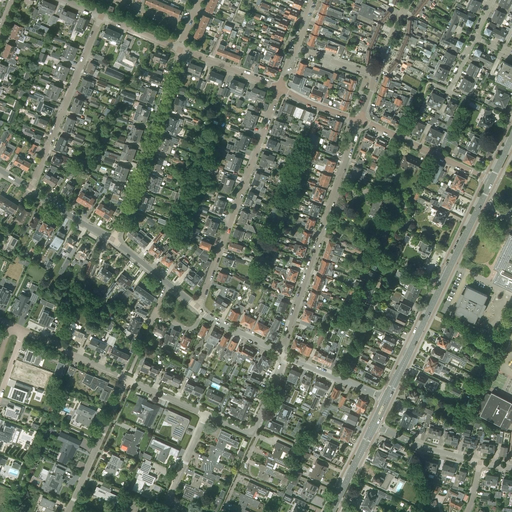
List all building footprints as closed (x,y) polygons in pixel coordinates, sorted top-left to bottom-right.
[(39,6),(38,8),(39,9),(38,12),(44,14),(49,3),(43,0),(42,1),(41,5),(40,6),(39,6)] [(162,3),(159,1),(156,8),(162,10),(165,4),(166,1),(163,0),(162,3)] [(219,3),(217,2),(212,0),(209,0),(207,5),(217,8),(219,3)] [(301,7),(302,5),(289,0),(287,0),(287,2),(293,5),(292,6),(299,9),(300,7),(301,7)] [(511,6),(511,4),(502,0),(499,0),(499,2),(498,4),(503,6),(502,9),(509,12),(511,6)] [(479,7),(468,2),(466,7),(476,12),(477,10),(478,10),(479,7)] [(49,3),(44,14),(49,16),(50,14),(51,14),(53,14),(55,9),(54,9),(55,6),(49,3)] [(330,5),(322,3),(322,4),(321,4),(320,7),(341,15),(342,13),(329,7),(330,5)] [(361,6),(359,10),(358,14),(372,21),(374,18),(375,19),(376,18),(377,17),(379,19),(383,23),(392,13),(388,9),(385,12),(382,10),(378,8),(377,10),(375,9),(371,6),(362,3),(361,6)] [(422,13),(424,12),(421,10),(424,6),(420,3),(416,8),(420,11),(422,13)] [(173,15),(175,8),(176,6),(174,5),(173,7),(170,6),(167,12),(173,15)] [(212,13),(213,10),(216,11),(217,8),(207,5),(205,10),(212,13)] [(179,7),(176,6),(175,8),(173,15),(178,17),(181,10),(181,11),(178,9),(179,7)] [(286,9),(285,8),(284,11),(297,16),(298,14),(298,13),(298,11),(292,8),(287,6),(286,9)] [(341,15),(320,7),(319,9),(320,10),(319,12),(326,14),(327,12),(334,14),(333,16),(341,19),(342,15),(341,15)] [(358,14),(359,10),(356,9),(353,7),(351,13),(354,14),(357,15),(358,14)] [(459,19),(461,20),(464,14),(458,11),(459,8),(457,7),(449,22),(451,23),(456,25),(459,19)] [(420,11),(416,8),(411,13),(416,17),(418,13),(421,15),(422,13),(420,11)] [(68,12),(63,9),(59,17),(65,20),(68,12)] [(509,12),(502,9),(500,11),(496,9),(495,11),(494,11),(493,14),(504,19),(505,20),(509,12)] [(297,18),(297,16),(284,11),(281,10),(280,12),(285,14),(284,16),(288,18),(295,20),(296,18),(297,18)] [(75,14),(68,12),(65,20),(63,23),(67,25),(67,24),(70,25),(75,14)] [(464,14),(461,20),(466,23),(469,25),(470,24),(471,25),(472,21),(474,15),(468,12),(467,15),(464,14)] [(325,15),(319,13),(318,15),(317,14),(316,17),(329,22),(331,23),(332,20),(327,18),(327,19),(325,18),(325,15)] [(203,15),(201,20),(207,23),(209,17),(203,14),(203,15)] [(491,17),(492,17),(491,19),(498,22),(500,24),(501,24),(504,19),(493,14),(491,17)] [(80,17),(74,30),(82,33),(84,30),(85,30),(86,26),(85,26),(88,20),(82,17),(82,18),(80,17)] [(207,23),(201,20),(198,26),(205,28),(206,26),(209,27),(210,24),(207,23)] [(287,28),(288,25),(274,20),(273,22),(279,25),(278,27),(285,29),(286,27),(287,28)] [(322,26),(315,23),(314,25),(313,25),(312,28),(325,32),(327,33),(329,34),(330,32),(326,30),(326,29),(321,27),(322,26)] [(494,36),(497,30),(495,29),(496,26),(490,23),(487,28),(486,28),(485,31),(485,32),(485,33),(489,34),(494,36)] [(22,34),(23,31),(23,30),(24,28),(14,24),(12,30),(22,34)] [(47,33),(49,28),(40,25),(38,29),(47,33)] [(196,31),(202,34),(205,28),(198,26),(196,31)] [(267,30),(283,36),(284,34),(283,33),(284,31),(277,28),(277,30),(268,27),(267,30)] [(373,34),(378,36),(380,30),(372,27),(371,29),(374,31),(373,34)] [(107,39),(109,40),(114,31),(107,28),(105,31),(102,30),(100,36),(102,37),(103,37),(104,36),(107,38),(107,39)] [(449,45),(452,39),(450,37),(453,31),(448,29),(446,28),(439,43),(442,45),(443,42),(449,45)] [(500,31),(497,30),(494,36),(499,38),(499,39),(503,41),(507,31),(501,28),(500,31)] [(24,35),(22,34),(12,30),(10,36),(18,39),(17,41),(20,42),(23,43),(23,42),(25,36),(24,36),(24,35)] [(283,38),(283,36),(267,30),(266,33),(274,36),(274,38),(281,41),(282,38),(283,38)] [(121,40),(118,38),(120,33),(114,31),(109,40),(112,41),(112,40),(116,42),(115,45),(118,46),(121,40)] [(200,39),(201,36),(204,37),(205,35),(202,34),(196,31),(194,37),(193,37),(200,40),(200,39)] [(309,35),(308,38),(326,45),(328,42),(328,40),(326,39),(326,41),(322,40),(322,41),(317,39),(318,36),(311,34),(310,35),(309,35)] [(418,39),(406,34),(403,40),(411,43),(415,45),(416,43),(418,39)] [(315,44),(325,48),(325,49),(341,54),(344,46),(328,40),(328,42),(326,45),(308,38),(307,42),(308,42),(307,43),(314,46),(315,44)] [(264,42),(279,47),(280,45),(279,45),(280,42),(273,40),(270,39),(269,40),(265,39),(264,42)] [(368,46),(373,48),(375,42),(367,39),(366,41),(369,42),(368,46)] [(458,41),(452,39),(449,45),(452,46),(451,49),(457,52),(459,46),(460,47),(462,43),(461,43),(462,42),(458,40),(458,41)] [(412,46),(413,44),(403,40),(401,46),(406,48),(410,50),(415,52),(416,50),(411,48),(410,47),(410,45),(412,46)] [(278,50),(279,47),(264,42),(263,44),(267,46),(267,48),(269,49),(276,52),(277,50),(278,50)] [(66,43),(65,45),(66,46),(65,50),(67,51),(74,54),(77,48),(71,46),(71,45),(66,43)] [(7,44),(4,50),(15,54),(17,48),(7,44)] [(133,66),(136,58),(128,54),(129,51),(126,50),(128,47),(122,44),(119,50),(120,51),(116,61),(122,64),(122,65),(125,66),(126,66),(131,68),(132,66),(133,66)] [(224,44),(223,47),(221,46),(221,48),(218,47),(216,53),(222,55),(225,47),(226,45),(224,44)] [(406,48),(401,46),(398,52),(406,55),(407,53),(404,52),(406,48)] [(232,53),(230,52),(227,57),(233,60),(236,52),(237,49),(235,48),(234,51),(233,51),(232,53)] [(424,55),(429,58),(432,52),(426,49),(425,52),(424,55)] [(483,61),(486,54),(481,52),(481,51),(477,49),(477,50),(476,50),(474,53),(475,54),(472,59),(479,62),(480,59),(483,61)] [(15,54),(4,50),(2,56),(7,58),(6,61),(5,61),(15,65),(16,62),(16,60),(14,60),(14,59),(15,59),(16,56),(16,55),(16,54),(15,54)] [(72,60),(73,60),(74,57),(73,57),(74,54),(67,51),(65,50),(64,50),(61,57),(65,59),(66,58),(72,60)] [(153,60),(159,62),(162,52),(156,50),(153,60)] [(282,56),(267,50),(265,55),(273,58),(280,61),(282,56)] [(444,56),(454,60),(455,57),(454,57),(455,55),(446,51),(444,56)] [(41,52),(37,60),(44,62),(47,55),(41,52)] [(169,54),(162,52),(159,62),(165,64),(169,54)] [(248,54),(244,64),(251,66),(252,63),(255,64),(259,54),(253,52),(252,55),(248,54)] [(398,52),(396,58),(401,60),(402,56),(405,57),(406,55),(398,52)] [(491,56),(491,57),(486,54),(483,61),(485,62),(484,64),(490,67),(495,58),(491,56)] [(265,55),(263,59),(269,61),(268,64),(273,66),(274,65),(278,67),(280,61),(273,58),(265,55)] [(454,60),(444,56),(442,61),(439,59),(438,62),(445,66),(446,63),(451,65),(451,63),(452,64),(454,60)] [(399,63),(395,60),(391,64),(397,70),(399,68),(397,66),(399,63)] [(90,74),(92,75),(93,74),(93,73),(95,67),(98,68),(98,66),(90,62),(88,66),(89,66),(88,68),(87,71),(90,72),(90,74)] [(310,72),(317,74),(319,71),(313,69),(312,70),(306,67),(307,65),(300,62),(299,64),(297,67),(310,72)] [(435,70),(447,75),(448,72),(447,72),(448,70),(444,68),(445,66),(438,62),(434,70),(435,70)] [(468,67),(478,72),(480,67),(476,65),(471,62),(470,64),(469,64),(468,67)] [(507,87),(509,87),(511,88),(511,86),(511,65),(504,62),(495,80),(507,86),(507,87)] [(14,71),(16,65),(11,63),(10,64),(9,67),(0,63),(0,70),(8,74),(10,69),(14,71)] [(68,68),(65,67),(65,65),(59,63),(58,65),(57,64),(55,69),(59,71),(66,74),(68,68)] [(187,68),(185,73),(188,74),(192,75),(193,73),(196,65),(193,64),(193,63),(191,63),(190,63),(188,69),(187,68)] [(391,73),(393,70),(396,72),(397,70),(391,64),(387,69),(391,73)] [(193,73),(192,75),(197,77),(199,78),(201,74),(200,73),(201,71),(202,67),(201,67),(202,66),(199,66),(196,65),(193,73)] [(277,70),(265,66),(264,69),(265,69),(264,72),(266,72),(265,74),(271,76),(272,75),(275,76),(277,70)] [(107,67),(106,70),(111,72),(110,75),(121,80),(124,74),(107,67)] [(313,73),(310,72),(297,67),(296,70),(297,70),(296,72),(303,75),(307,76),(307,75),(312,76),(313,73)] [(475,77),(478,72),(468,67),(467,68),(468,68),(466,73),(470,75),(469,77),(477,81),(478,78),(475,77)] [(144,69),(142,74),(147,76),(150,77),(149,81),(158,84),(158,85),(161,79),(156,77),(157,74),(156,74),(149,71),(149,70),(144,69)] [(8,74),(0,70),(0,78),(4,80),(3,82),(8,84),(8,85),(10,86),(11,83),(9,82),(10,81),(8,81),(7,77),(8,74)] [(430,73),(429,75),(428,75),(427,76),(427,77),(428,78),(429,78),(429,77),(430,77),(438,81),(439,78),(443,80),(444,78),(445,78),(447,75),(435,70),(433,74),(430,73)] [(57,79),(58,78),(64,80),(66,74),(59,71),(57,76),(54,75),(53,77),(57,79)] [(210,79),(214,81),(217,73),(214,72),(215,71),(212,71),(211,71),(209,77),(208,77),(206,81),(209,82),(210,79)] [(220,74),(217,73),(214,81),(219,82),(218,85),(220,86),(222,82),(221,82),(223,76),(222,75),(223,75),(221,74),(220,74)] [(306,93),(307,91),(303,89),(307,78),(301,76),(301,78),(295,75),(292,81),(293,81),(292,82),(296,84),(296,83),(299,84),(298,87),(297,87),(301,88),(300,91),(306,93)] [(383,80),(396,84),(396,82),(391,81),(392,78),(385,76),(384,77),(383,80)] [(461,82),(470,87),(473,88),(477,81),(469,77),(468,79),(464,77),(463,79),(462,79),(461,82)] [(81,85),(88,87),(92,89),(94,85),(93,84),(94,82),(87,79),(87,80),(83,79),(81,85)] [(236,89),(238,81),(236,80),(234,79),(233,79),(232,79),(230,85),(229,85),(228,88),(225,87),(222,95),(226,96),(227,92),(229,93),(230,91),(234,92),(235,91),(236,89)] [(238,81),(236,89),(235,91),(242,94),(243,90),(242,90),(244,84),(244,83),(242,82),(241,82),(238,81)] [(354,89),(355,86),(342,81),(341,81),(340,81),(339,82),(342,83),(341,86),(353,90),(354,88),(354,89)] [(468,92),(470,87),(461,82),(459,85),(460,85),(459,88),(463,90),(462,92),(469,96),(471,93),(468,92)] [(60,88),(57,86),(50,83),(48,89),(58,94),(59,91),(60,91),(61,88),(60,88)] [(88,87),(81,85),(79,91),(82,92),(81,93),(90,97),(93,89),(92,89),(88,87)] [(388,88),(381,85),(381,87),(380,87),(379,90),(392,94),(393,92),(388,90),(388,88)] [(491,94),(507,102),(509,97),(508,96),(508,95),(503,93),(505,90),(496,85),(494,89),(497,90),(496,92),(495,92),(494,95),(491,94)] [(327,88),(328,87),(324,86),(323,88),(319,86),(317,91),(314,89),(314,88),(310,97),(315,99),(315,98),(319,100),(321,95),(324,96),(323,98),(324,98),(328,88),(327,88)] [(146,87),(143,93),(154,97),(156,91),(146,87)] [(252,95),(257,97),(260,89),(257,88),(255,87),(254,88),(253,87),(251,93),(250,93),(249,97),(251,98),(252,95)] [(338,89),(338,91),(352,96),(353,94),(352,93),(353,92),(342,88),(341,90),(338,89)] [(52,98),(57,100),(58,97),(57,97),(58,94),(48,89),(45,95),(45,97),(52,100),(52,98)] [(262,91),(260,89),(257,97),(256,100),(263,102),(264,98),(263,98),(266,92),(265,91),(263,90),(262,91)] [(389,98),(390,95),(392,96),(392,94),(379,90),(378,92),(379,92),(378,94),(385,96),(389,98)] [(45,97),(45,95),(35,91),(33,95),(37,97),(43,100),(44,97),(45,97)] [(124,96),(134,100),(135,96),(121,91),(120,95),(124,96)] [(351,99),(352,96),(338,91),(337,94),(340,95),(339,96),(343,98),(350,100),(350,99),(351,99)] [(31,99),(35,101),(37,97),(33,95),(25,92),(23,96),(26,97),(27,96),(30,98),(31,99)] [(152,103),(154,97),(143,93),(142,96),(140,96),(139,100),(145,102),(145,100),(152,103)] [(438,94),(433,93),(432,93),(429,98),(426,96),(422,105),(426,106),(427,104),(429,105),(429,106),(432,107),(431,109),(438,94)] [(438,94),(431,109),(432,107),(435,109),(436,108),(438,109),(437,112),(440,113),(444,105),(441,103),(444,98),(442,98),(442,97),(439,94),(438,94)] [(491,94),(493,95),(489,100),(486,99),(484,102),(496,108),(497,104),(503,107),(503,106),(505,106),(507,102),(491,94)] [(385,97),(378,95),(377,97),(377,96),(376,99),(389,104),(390,102),(384,100),(385,97)] [(463,96),(461,100),(460,104),(465,106),(467,104),(466,104),(467,101),(468,102),(469,99),(467,98),(467,97),(464,95),(463,97),(463,96)] [(134,100),(124,96),(122,101),(132,105),(134,100)] [(177,97),(174,103),(182,106),(183,103),(186,104),(186,102),(187,103),(188,100),(184,98),(183,100),(177,97)] [(76,98),(73,104),(80,106),(82,102),(85,104),(86,101),(82,99),(81,100),(76,98)] [(52,111),(51,110),(52,108),(49,107),(50,105),(44,103),(39,101),(36,108),(36,110),(37,111),(39,111),(40,111),(41,111),(50,114),(50,113),(51,113),(52,111)] [(456,102),(451,101),(451,102),(449,101),(447,106),(444,105),(440,113),(443,115),(445,112),(447,113),(446,114),(450,116),(449,118),(450,118),(456,104),(456,102)] [(282,111),(287,112),(290,104),(285,102),(283,106),(281,106),(279,111),(278,113),(277,116),(280,117),(282,111)] [(346,110),(347,109),(348,106),(335,102),(335,103),(336,104),(335,107),(346,110)] [(182,106),(174,103),(172,109),(179,112),(179,113),(183,114),(183,112),(180,111),(181,109),(182,109),(183,109),(184,107),(183,107),(183,106),(182,106)] [(78,111),(80,106),(73,104),(71,110),(76,112),(76,113),(80,115),(81,113),(78,111)] [(138,104),(135,112),(136,112),(139,113),(147,116),(149,110),(143,108),(143,106),(138,104)] [(295,106),(290,104),(287,112),(291,114),(295,106)] [(300,108),(295,106),(291,114),(296,116),(300,108)] [(477,126),(479,127),(483,129),(484,126),(489,128),(493,119),(488,117),(492,109),(486,106),(484,111),(486,111),(482,120),(480,119),(477,126)] [(305,110),(300,108),(296,116),(301,118),(305,110)] [(382,120),(384,121),(390,109),(389,108),(388,111),(386,110),(384,111),(381,119),(382,120)] [(245,118),(248,119),(256,121),(257,119),(258,117),(257,116),(258,115),(255,114),(255,113),(247,110),(245,117),(245,118)] [(310,112),(305,110),(301,118),(306,120),(310,112)] [(136,112),(133,119),(134,120),(138,121),(138,120),(144,122),(145,122),(147,116),(139,113),(136,112)] [(315,114),(310,112),(306,120),(312,122),(315,114)] [(391,124),(394,126),(400,113),(398,113),(397,115),(394,114),(390,123),(391,124)] [(396,126),(398,127),(401,120),(402,118),(400,117),(401,114),(400,113),(394,126),(396,127),(396,126)] [(67,120),(66,123),(72,126),(74,121),(78,123),(83,125),(85,120),(77,116),(76,119),(72,117),(72,118),(68,117),(67,117),(66,120),(67,120)] [(47,122),(46,122),(47,121),(39,118),(39,119),(35,117),(32,124),(37,125),(44,127),(45,125),(46,125),(47,122)] [(170,117),(167,123),(175,125),(178,127),(180,123),(181,124),(183,120),(177,118),(176,119),(170,117)] [(256,121),(248,119),(245,118),(244,122),(243,125),(247,126),(247,125),(253,128),(254,127),(255,125),(255,124),(256,121)] [(425,132),(429,124),(426,122),(425,124),(419,121),(419,119),(412,132),(413,133),(412,135),(413,135),(418,136),(418,135),(419,136),(422,131),(425,132)] [(321,123),(326,125),(327,123),(333,125),(332,128),(339,131),(340,129),(341,126),(328,122),(327,122),(322,120),(321,123)] [(70,131),(72,126),(66,123),(63,129),(69,131),(68,133),(73,134),(74,132),(70,131)] [(167,123),(165,129),(168,130),(169,130),(167,133),(175,136),(177,133),(178,133),(179,133),(179,132),(180,132),(181,128),(178,127),(175,125),(167,123)] [(23,124),(22,128),(23,128),(22,131),(23,132),(23,133),(32,137),(31,139),(38,142),(39,142),(40,139),(41,136),(34,133),(34,132),(29,130),(31,127),(23,124)] [(430,143),(438,127),(437,130),(433,128),(433,129),(431,128),(432,125),(429,124),(425,132),(428,133),(425,139),(427,139),(426,140),(430,143)] [(130,132),(132,133),(140,136),(142,130),(138,128),(139,127),(133,125),(130,132)] [(283,137),(284,134),(285,131),(281,129),(273,126),(271,133),(279,136),(279,135),(283,137)] [(438,127),(430,143),(435,144),(436,143),(437,144),(439,139),(443,141),(447,132),(443,130),(442,133),(440,132),(440,131),(437,130),(438,127)] [(322,131),(325,132),(338,137),(339,134),(338,134),(339,132),(330,129),(328,130),(327,130),(326,130),(323,129),(322,131)] [(1,141),(3,142),(9,131),(7,130),(6,133),(5,132),(1,141)] [(325,132),(322,131),(321,134),(325,136),(326,137),(329,138),(336,141),(336,139),(337,139),(338,137),(325,132)] [(456,135),(448,131),(443,140),(447,141),(452,144),(454,141),(456,140),(455,138),(456,135)] [(238,139),(240,140),(248,143),(249,140),(250,138),(250,137),(244,135),(244,134),(240,132),(239,135),(238,139)] [(316,135),(315,134),(310,132),(304,149),(301,154),(301,155),(307,157),(316,135)] [(482,140),(473,136),(474,134),(470,132),(469,135),(469,136),(469,137),(470,138),(472,139),(470,142),(472,143),(480,147),(482,143),(481,142),(482,140)] [(11,135),(9,133),(3,144),(5,146),(11,135)] [(140,136),(132,133),(131,136),(130,135),(129,136),(128,137),(127,139),(131,141),(131,139),(138,142),(140,136)] [(364,149),(365,147),(371,135),(369,134),(368,134),(366,133),(363,140),(365,140),(362,146),(361,147),(364,149)] [(372,135),(371,135),(365,147),(367,148),(370,143),(372,144),(375,137),(373,136),(372,135)] [(60,136),(58,142),(65,145),(66,141),(70,143),(71,139),(66,137),(65,138),(64,138),(60,136)] [(163,136),(160,142),(168,145),(172,146),(173,147),(174,142),(177,143),(178,139),(170,136),(169,139),(163,136)] [(373,154),(375,155),(382,140),(381,139),(380,140),(378,138),(374,145),(376,146),(373,154)] [(240,140),(238,139),(237,139),(235,144),(236,144),(235,146),(228,143),(226,147),(238,152),(240,147),(245,149),(246,148),(247,146),(248,143),(240,140)] [(273,150),(277,151),(279,146),(278,146),(279,142),(269,139),(266,145),(274,147),(273,150)] [(375,155),(378,156),(382,149),(383,149),(387,143),(384,142),(384,141),(382,140),(375,155)] [(478,151),(480,147),(472,143),(470,142),(468,141),(465,147),(476,153),(478,150),(478,151)] [(58,142),(55,148),(59,149),(60,150),(60,152),(66,154),(67,150),(66,150),(67,146),(65,145),(58,142)] [(160,142),(158,148),(165,151),(165,152),(169,154),(172,146),(168,145),(160,142)] [(338,146),(329,143),(328,142),(325,151),(328,152),(329,150),(337,153),(338,149),(337,149),(338,146)] [(28,151),(33,154),(38,146),(32,143),(28,151)] [(124,147),(123,151),(125,152),(133,155),(136,149),(131,148),(132,146),(129,145),(125,144),(124,147)] [(6,146),(0,156),(3,158),(5,160),(6,159),(10,152),(11,153),(13,149),(7,146),(6,147),(6,146)] [(459,147),(457,151),(465,155),(463,160),(471,164),(472,164),(473,161),(474,158),(469,155),(470,153),(459,147)] [(121,156),(120,158),(124,160),(124,159),(131,161),(133,155),(125,152),(123,151),(121,156)] [(269,156),(263,153),(261,159),(270,162),(271,163),(275,164),(276,162),(273,161),(276,154),(273,153),(272,155),(269,154),(269,156)] [(23,160),(25,157),(19,154),(18,155),(16,154),(14,157),(15,158),(13,163),(20,167),(23,160)] [(242,159),(242,158),(236,156),(236,155),(232,154),(232,155),(231,154),(228,160),(240,165),(241,162),(242,160),(242,159)] [(68,160),(67,160),(68,157),(62,155),(61,158),(62,158),(61,159),(54,156),(51,162),(59,165),(61,162),(66,164),(68,160)] [(408,164),(418,168),(421,162),(405,155),(402,161),(400,160),(398,165),(402,167),(403,168),(404,167),(406,168),(408,164)] [(153,162),(161,164),(164,166),(166,165),(167,164),(167,163),(167,161),(166,161),(167,158),(163,157),(162,158),(156,156),(153,162)] [(25,157),(23,160),(20,167),(26,170),(30,163),(31,161),(25,157)] [(328,159),(324,158),(322,163),(334,167),(334,164),(335,164),(336,163),(335,162),(328,159)] [(259,165),(267,168),(268,168),(270,162),(261,159),(259,165)] [(239,167),(240,165),(228,160),(225,168),(229,170),(230,169),(233,171),(234,169),(238,171),(238,170),(239,170),(239,168),(239,167)] [(316,165),(318,166),(317,169),(322,170),(323,169),(332,172),(332,171),(333,171),(333,170),(333,169),(334,167),(322,163),(317,161),(314,160),(314,162),(313,163),(317,164),(316,165)] [(161,164),(153,162),(151,168),(158,170),(158,171),(162,173),(163,170),(159,169),(161,164)] [(223,167),(218,165),(210,162),(209,165),(222,170),(223,167)] [(443,178),(446,172),(441,170),(443,166),(433,162),(432,165),(427,175),(431,177),(429,180),(435,183),(438,176),(443,178)] [(118,163),(115,171),(127,175),(129,169),(123,167),(123,165),(118,163)] [(363,171),(365,172),(366,170),(354,166),(353,169),(354,169),(353,172),(362,175),(363,171)] [(51,170),(49,169),(47,172),(43,179),(43,180),(44,181),(46,183),(48,182),(48,183),(53,176),(49,174),(51,170)] [(118,180),(119,179),(125,181),(127,175),(115,171),(114,170),(113,174),(114,175),(113,178),(118,180)] [(256,172),(254,178),(263,181),(264,182),(265,182),(267,177),(269,178),(270,176),(268,175),(260,172),(259,173),(256,172)] [(319,178),(321,178),(329,181),(330,179),(330,178),(331,175),(320,172),(319,178)] [(367,180),(363,178),(364,176),(362,175),(353,172),(352,174),(351,174),(350,177),(359,180),(358,181),(366,184),(367,180)] [(453,181),(462,185),(465,179),(457,175),(454,173),(451,180),(452,180),(453,181)] [(224,183),(232,186),(233,183),(234,183),(234,181),(234,180),(230,178),(230,177),(223,174),(221,182),(224,183)] [(56,178),(53,176),(48,183),(49,183),(49,184),(52,186),(53,186),(54,186),(57,182),(60,184),(63,179),(58,175),(56,178)] [(149,175),(147,181),(154,184),(159,186),(162,178),(160,178),(156,176),(155,178),(149,175)] [(254,178),(252,184),(258,186),(257,187),(256,188),(255,189),(260,191),(265,192),(266,190),(265,189),(262,187),(264,182),(263,181),(254,178)] [(329,181),(321,178),(319,178),(318,180),(317,183),(327,187),(328,184),(329,181)] [(284,179),(281,188),(286,190),(290,181),(284,179)] [(63,188),(65,189),(63,192),(69,195),(72,191),(71,191),(73,187),(70,185),(72,182),(70,180),(67,185),(65,185),(63,188)] [(452,180),(449,186),(456,189),(457,187),(460,189),(462,185),(453,181),(452,180)] [(159,186),(154,184),(147,181),(144,187),(152,190),(151,191),(157,193),(160,186),(159,186)] [(111,183),(108,189),(120,193),(122,186),(112,182),(111,183)] [(232,186),(224,183),(223,187),(220,186),(219,189),(223,191),(224,190),(230,192),(230,191),(231,191),(231,189),(232,186)] [(447,188),(446,188),(442,186),(440,185),(439,189),(444,192),(443,194),(445,195),(444,198),(454,203),(457,197),(456,196),(448,192),(448,191),(446,190),(447,188)] [(314,186),(314,187),(312,192),(324,196),(325,192),(324,191),(325,189),(317,187),(314,186)] [(76,200),(83,204),(88,195),(84,193),(82,191),(81,191),(76,200)] [(249,191),(247,197),(260,202),(261,200),(256,198),(254,197),(256,194),(256,193),(254,193),(249,191)] [(181,205),(185,195),(177,192),(173,201),(181,205)] [(324,196),(312,192),(310,198),(321,202),(322,200),(323,200),(324,196)] [(387,202),(382,200),(378,199),(379,196),(373,194),(368,192),(366,199),(373,202),(369,213),(377,216),(379,209),(384,211),(385,207),(387,202)] [(216,197),(214,204),(224,207),(225,205),(226,205),(226,202),(226,201),(224,200),(225,196),(217,193),(216,197)] [(94,199),(88,195),(83,204),(89,208),(94,199)] [(142,195),(140,201),(147,203),(151,205),(154,198),(149,196),(148,197),(142,195)] [(247,197),(245,203),(255,206),(256,203),(260,204),(260,202),(247,197)] [(438,206),(439,204),(450,209),(451,206),(452,206),(454,203),(444,198),(441,197),(439,202),(434,199),(433,200),(432,203),(438,206)] [(0,206),(0,208),(5,211),(11,202),(5,198),(0,206)] [(147,203),(140,201),(139,201),(138,201),(137,203),(138,204),(137,207),(149,211),(151,205),(147,203)] [(11,215),(17,205),(11,202),(5,211),(11,215)] [(308,207),(319,211),(320,209),(319,208),(320,205),(311,202),(310,204),(309,204),(308,207)] [(95,211),(102,215),(107,207),(103,204),(101,203),(100,203),(95,211)] [(223,210),(224,207),(214,204),(211,211),(215,212),(216,211),(222,214),(222,213),(223,213),(223,211),(223,210)] [(318,213),(319,211),(308,207),(305,206),(303,212),(317,216),(318,213)] [(114,211),(107,207),(102,215),(109,219),(114,211)] [(270,216),(276,218),(277,216),(279,209),(274,207),(270,216)] [(437,221),(440,222),(443,223),(444,223),(446,219),(445,219),(447,214),(432,207),(430,210),(432,211),(431,214),(435,216),(431,223),(435,225),(437,221)] [(29,213),(22,208),(16,218),(23,222),(29,213)] [(251,220),(253,214),(256,215),(258,212),(249,209),(248,212),(242,210),(242,211),(241,211),(240,213),(241,213),(240,216),(248,219),(251,220)] [(170,222),(175,224),(176,221),(178,216),(178,214),(175,213),(172,220),(170,219),(170,222)] [(28,225),(31,227),(34,228),(39,219),(34,216),(33,218),(32,218),(28,225)] [(244,225),(243,228),(255,232),(256,232),(253,226),(248,224),(247,223),(248,219),(240,216),(238,222),(242,223),(241,224),(244,225)] [(305,219),(299,217),(298,219),(314,225),(314,223),(315,223),(316,221),(315,220),(316,220),(306,216),(305,219)] [(147,222),(152,226),(156,222),(150,217),(147,222)] [(205,225),(208,226),(216,229),(217,226),(218,226),(219,224),(218,224),(218,223),(215,222),(215,220),(212,219),(207,217),(205,225)] [(298,219),(297,222),(302,224),(301,226),(312,229),(313,229),(314,227),(313,226),(314,225),(298,219)] [(43,234),(48,225),(45,223),(45,224),(43,222),(41,225),(39,224),(33,234),(41,239),(43,234)] [(133,239),(139,231),(135,228),(137,225),(135,224),(131,228),(132,229),(127,234),(133,239)] [(47,247),(48,244),(51,238),(55,232),(53,231),(52,232),(51,232),(53,228),(51,227),(51,226),(48,225),(43,234),(47,236),(46,238),(47,239),(44,245),(47,247)] [(215,232),(216,229),(208,226),(207,231),(204,230),(203,232),(207,234),(208,233),(214,235),(214,234),(215,234),(216,232),(215,232)] [(235,239),(239,240),(241,241),(244,235),(243,235),(244,232),(242,231),(235,228),(233,235),(236,236),(235,239)] [(139,243),(143,237),(146,234),(146,233),(145,235),(140,230),(141,229),(139,231),(133,239),(139,243)] [(56,235),(54,235),(52,239),(51,238),(48,244),(52,247),(53,245),(57,247),(58,245),(61,241),(62,239),(64,234),(58,231),(56,235)] [(155,241),(148,250),(150,252),(149,252),(152,255),(160,245),(157,243),(159,241),(158,240),(163,234),(160,232),(153,240),(155,241)] [(203,236),(202,236),(198,235),(193,233),(192,235),(192,236),(199,239),(198,241),(200,242),(201,240),(203,236)] [(309,241),(310,238),(297,234),(293,233),(292,235),(297,237),(296,240),(307,243),(308,241),(309,241)] [(497,271),(492,281),(507,288),(511,290),(511,233),(509,233),(508,235),(493,267),(497,270),(497,271)] [(12,236),(7,245),(8,246),(7,248),(11,251),(13,248),(18,239),(12,236)] [(75,241),(68,237),(62,247),(65,249),(68,244),(70,246),(69,248),(71,249),(75,243),(74,243),(75,241)] [(144,248),(149,242),(146,239),(143,237),(139,243),(144,248)] [(183,239),(181,242),(179,245),(184,250),(189,243),(183,239)] [(201,240),(200,242),(199,246),(209,249),(211,243),(201,240)] [(428,255),(429,254),(429,253),(430,253),(430,252),(430,251),(430,250),(431,247),(428,246),(429,244),(420,240),(418,245),(420,246),(418,251),(421,252),(421,254),(421,255),(422,257),(423,257),(425,257),(426,256),(427,255),(428,255)] [(340,246),(339,244),(329,241),(328,243),(327,243),(326,245),(335,248),(338,249),(343,251),(344,249),(340,247),(340,246)] [(245,250),(246,247),(231,242),(228,248),(229,248),(229,249),(229,250),(230,250),(231,250),(232,250),(233,249),(240,252),(242,249),(245,250)] [(293,245),(289,244),(288,246),(305,252),(306,249),(305,249),(306,247),(295,243),(294,245),(293,245)] [(160,245),(152,255),(155,257),(155,256),(157,258),(162,251),(164,253),(169,246),(166,244),(165,247),(163,246),(162,247),(160,245)] [(335,248),(326,245),(325,248),(326,248),(325,251),(332,254),(333,253),(341,256),(342,253),(343,251),(338,249),(335,248)] [(83,248),(81,246),(76,254),(74,257),(79,260),(80,258),(84,260),(86,255),(87,256),(89,253),(87,251),(88,250),(87,249),(87,248),(85,247),(85,248),(84,247),(83,248)] [(288,246),(287,249),(291,250),(293,251),(292,254),(296,255),(296,254),(303,256),(303,254),(304,255),(305,252),(288,246)] [(199,256),(202,251),(198,247),(194,252),(199,256)] [(252,263),(257,265),(258,263),(258,262),(261,255),(262,251),(251,247),(250,250),(256,252),(252,261),(252,263)] [(200,258),(202,255),(208,257),(210,252),(204,249),(198,257),(200,258)] [(162,262),(164,264),(174,252),(171,250),(171,251),(167,252),(165,255),(161,260),(162,262)] [(332,260),(335,262),(337,262),(339,256),(332,254),(325,251),(325,252),(324,251),(323,254),(324,254),(323,256),(329,258),(328,259),(332,260)] [(176,254),(174,252),(164,264),(166,266),(167,265),(169,267),(173,261),(174,259),(176,257),(174,256),(176,254)] [(301,260),(289,256),(288,261),(280,258),(279,262),(291,266),(292,266),(291,266),(292,264),(294,265),(295,265),(299,266),(300,263),(301,264),(302,261),(301,261),(301,260)] [(222,263),(232,267),(234,261),(235,260),(234,260),(225,257),(222,263)] [(174,271),(176,273),(186,261),(183,259),(181,262),(179,260),(172,269),(172,270),(173,271),(174,271)] [(320,265),(328,268),(332,270),(334,266),(333,265),(333,263),(334,264),(335,262),(332,260),(331,262),(322,259),(321,262),(320,264),(320,265)] [(93,262),(89,261),(84,273),(88,274),(93,262)] [(188,262),(186,261),(176,273),(178,274),(178,275),(179,276),(180,275),(180,276),(185,270),(185,271),(189,266),(186,264),(188,262)] [(95,262),(89,275),(92,276),(98,263),(95,262)] [(98,273),(104,277),(102,280),(106,283),(112,273),(106,269),(108,263),(104,262),(102,267),(98,273)] [(332,270),(328,268),(320,265),(320,266),(319,266),(319,268),(318,271),(327,274),(331,276),(331,275),(333,270),(332,270)] [(298,271),(287,268),(287,270),(278,267),(277,269),(296,276),(297,274),(298,272),(297,272),(298,271)] [(188,273),(184,279),(186,280),(186,281),(188,283),(195,274),(196,273),(190,268),(187,272),(188,273)] [(295,278),(296,276),(277,269),(277,270),(276,269),(275,272),(279,274),(281,274),(284,280),(289,282),(289,279),(294,281),(295,280),(296,278),(295,278)] [(403,274),(398,270),(395,275),(401,279),(406,280),(403,287),(407,289),(418,294),(421,288),(408,281),(410,277),(403,274)] [(365,283),(373,287),(374,284),(371,283),(375,274),(370,271),(365,280),(366,281),(365,283)] [(224,282),(228,283),(230,276),(220,272),(217,279),(224,282)] [(195,274),(188,283),(191,285),(192,285),(194,287),(200,278),(201,277),(196,273),(195,274)] [(234,273),(232,277),(243,283),(245,279),(234,273)] [(112,283),(104,295),(108,297),(112,292),(111,291),(115,285),(116,286),(117,285),(119,287),(121,285),(127,277),(124,276),(121,274),(115,283),(113,282),(112,283)] [(315,281),(324,285),(326,285),(328,279),(326,279),(317,275),(316,278),(315,278),(314,280),(315,281)] [(119,287),(119,288),(122,290),(122,289),(124,290),(125,291),(122,294),(124,295),(125,294),(125,293),(128,290),(126,288),(131,281),(129,280),(129,279),(127,277),(121,285),(119,287)] [(289,282),(284,280),(278,283),(278,282),(274,280),(273,284),(279,286),(291,290),(292,289),(293,288),(293,287),(293,286),(293,285),(288,284),(289,282)] [(313,287),(322,290),(321,292),(324,293),(325,291),(324,291),(326,285),(324,285),(323,284),(315,281),(315,282),(314,282),(313,285),(313,287)] [(360,294),(361,294),(369,299),(375,288),(373,287),(365,283),(360,294)] [(223,299),(224,297),(229,288),(217,284),(216,287),(222,289),(219,294),(222,295),(220,298),(223,299)] [(291,290),(279,286),(273,284),(272,287),(276,288),(279,294),(278,294),(281,295),(282,293),(289,295),(290,295),(290,294),(291,293),(291,292),(291,290)] [(0,302),(1,303),(2,302),(5,304),(10,293),(11,293),(11,292),(12,289),(3,285),(1,289),(0,288),(0,302)] [(132,292),(135,294),(138,296),(142,289),(137,285),(132,292)] [(474,322),(478,315),(479,315),(485,303),(483,303),(487,295),(466,286),(463,293),(462,292),(456,305),(457,305),(454,313),(474,322)] [(347,293),(353,295),(353,294),(354,294),(356,290),(355,289),(349,287),(347,293)] [(143,300),(148,293),(146,292),(146,291),(144,289),(143,290),(142,289),(138,296),(141,298),(139,301),(142,302),(143,300)] [(414,301),(418,294),(407,289),(404,296),(414,301)] [(309,297),(319,300),(322,301),(323,297),(329,299),(330,296),(320,292),(319,294),(311,291),(310,293),(309,296),(309,297)] [(395,291),(393,296),(399,299),(402,294),(395,291)] [(34,303),(35,303),(38,295),(32,293),(33,293),(28,302),(29,303),(30,300),(35,302),(34,303)] [(144,304),(147,306),(153,297),(148,293),(143,300),(142,302),(144,304)] [(284,312),(287,303),(282,301),(284,296),(281,295),(278,294),(276,297),(274,302),(279,303),(277,309),(284,312)] [(16,298),(12,308),(15,309),(13,311),(20,315),(22,312),(24,313),(28,304),(26,303),(28,298),(21,295),(20,297),(19,296),(18,299),(16,298)] [(216,305),(218,307),(223,299),(220,298),(217,296),(213,303),(213,304),(216,306),(216,305)] [(319,300),(309,297),(309,298),(308,297),(307,300),(308,301),(307,303),(309,303),(308,306),(319,310),(320,307),(319,307),(320,305),(322,306),(323,302),(322,301),(319,300)] [(228,303),(223,299),(218,307),(224,310),(228,303)] [(142,302),(139,305),(138,309),(137,309),(136,312),(137,313),(144,316),(146,313),(140,310),(142,307),(144,304),(142,302)] [(396,309),(407,314),(407,313),(408,314),(410,310),(409,310),(410,307),(401,303),(400,305),(398,304),(397,304),(396,304),(395,305),(394,306),(394,307),(395,308),(396,309)] [(230,318),(232,319),(239,306),(236,304),(234,307),(233,307),(231,309),(228,316),(230,317),(230,318)] [(237,320),(240,314),(242,311),(240,310),(241,307),(239,306),(232,319),(234,320),(235,319),(237,320)] [(387,307),(386,309),(385,311),(394,316),(392,319),(404,324),(406,318),(398,314),(399,312),(396,311),(397,311),(387,307)] [(316,318),(320,320),(321,317),(315,315),(316,312),(312,310),(309,309),(307,308),(307,310),(305,310),(304,310),(303,312),(304,313),(303,314),(316,318)] [(250,315),(248,314),(249,311),(247,310),(246,312),(245,312),(240,322),(242,323),(242,324),(245,326),(250,315)] [(48,313),(43,311),(38,322),(53,329),(56,323),(52,321),(53,318),(47,315),(48,313)] [(131,318),(129,323),(139,328),(142,322),(139,321),(140,319),(140,318),(141,315),(133,312),(131,317),(131,318)] [(251,315),(250,315),(245,326),(248,327),(249,327),(251,328),(257,315),(255,314),(253,318),(250,317),(251,315),(250,315),(251,315)] [(314,326),(310,324),(311,322),(310,322),(311,320),(315,321),(316,318),(303,314),(303,316),(302,315),(300,323),(307,325),(307,326),(313,328),(314,326)] [(272,329),(273,328),(278,330),(281,321),(280,320),(282,318),(276,315),(273,322),(270,328),(271,329),(270,331),(271,329),(272,329)] [(260,323),(261,321),(262,318),(260,317),(254,329),(256,331),(259,333),(263,324),(260,323)] [(76,326),(74,324),(73,324),(74,322),(69,320),(67,326),(69,327),(67,330),(70,331),(69,333),(75,336),(73,340),(80,343),(84,334),(75,330),(76,328),(76,326)] [(270,328),(273,322),(270,320),(268,324),(267,324),(266,326),(263,324),(259,333),(262,334),(265,335),(269,327),(270,328),(269,328),(270,328)] [(342,327),(347,329),(349,323),(342,321),(340,326),(342,327)] [(393,321),(391,325),(385,323),(382,329),(391,333),(392,332),(393,331),(395,332),(395,333),(398,335),(399,333),(400,332),(400,331),(400,330),(402,326),(393,321)] [(444,331),(443,333),(451,337),(452,335),(455,337),(460,326),(452,321),(450,326),(449,325),(448,327),(446,326),(446,327),(445,327),(444,327),(444,328),(443,328),(443,329),(443,330),(443,331),(444,331)] [(137,334),(139,328),(129,323),(126,329),(125,328),(123,331),(126,334),(125,335),(131,340),(132,340),(131,340),(133,335),(134,332),(137,334)] [(37,324),(36,325),(33,324),(31,328),(42,333),(44,328),(37,324)] [(162,326),(157,324),(153,332),(163,336),(167,327),(162,325),(162,326)] [(203,325),(199,332),(198,332),(197,334),(201,336),(201,338),(203,339),(209,328),(206,327),(207,326),(206,326),(205,326),(203,325)] [(342,327),(340,326),(337,334),(344,337),(345,335),(347,329),(342,327)] [(375,326),(373,330),(384,335),(386,331),(375,326)] [(485,329),(483,328),(481,327),(477,334),(482,336),(483,333),(485,329)] [(277,332),(278,330),(273,328),(272,329),(271,329),(270,331),(267,337),(273,340),(277,332)] [(168,344),(170,341),(174,343),(179,333),(172,329),(170,335),(167,334),(163,342),(167,344),(168,344)] [(211,344),(217,332),(216,332),(216,331),(214,330),(214,331),(212,330),(207,342),(209,343),(211,344)] [(107,343),(109,345),(113,337),(115,337),(116,335),(111,332),(106,342),(107,343)] [(217,332),(211,344),(213,345),(214,343),(216,344),(221,334),(219,333),(220,333),(217,332)] [(300,341),(301,338),(302,337),(296,335),(292,344),(293,344),(291,348),(296,349),(298,345),(299,345),(300,342),(300,341)] [(385,342),(393,346),(393,345),(394,345),(395,343),(395,342),(396,340),(385,335),(384,337),(387,339),(385,342)] [(98,341),(97,341),(94,340),(95,338),(90,336),(88,341),(89,341),(87,346),(94,349),(98,341)] [(186,337),(185,336),(183,340),(182,339),(180,343),(177,342),(173,351),(177,353),(179,348),(187,352),(189,347),(188,347),(190,343),(189,343),(190,339),(189,338),(189,337),(186,336),(186,337)] [(223,336),(219,344),(217,349),(219,350),(220,347),(224,349),(228,341),(229,338),(228,338),(229,338),(226,336),(226,337),(223,336)] [(455,341),(454,343),(441,337),(440,337),(441,337),(440,340),(439,339),(438,340),(437,339),(435,342),(437,343),(446,348),(449,349),(451,345),(459,349),(461,344),(455,341)] [(303,339),(301,338),(300,341),(300,342),(299,345),(298,345),(296,349),(298,351),(301,353),(301,352),(302,352),(305,344),(302,342),(303,339)] [(232,340),(231,340),(225,351),(226,351),(231,354),(237,343),(234,341),(235,341),(232,339),(232,340)] [(380,348),(381,348),(384,343),(382,341),(378,339),(376,343),(380,345),(380,344),(381,345),(380,348)] [(104,349),(107,343),(102,341),(98,340),(97,341),(98,341),(94,349),(101,352),(103,348),(104,349)] [(384,342),(384,343),(381,348),(381,349),(390,353),(390,352),(391,353),(392,350),(391,349),(393,346),(384,342)] [(311,345),(307,344),(303,353),(304,354),(305,355),(306,354),(309,355),(313,346),(311,345)] [(318,360),(322,352),(325,346),(322,344),(319,350),(316,349),(312,358),(318,360)] [(116,346),(113,345),(113,346),(112,348),(112,347),(108,355),(116,359),(120,351),(116,349),(117,347),(116,346)] [(28,346),(23,360),(38,365),(40,359),(38,358),(40,352),(39,352),(39,350),(28,346)] [(242,348),(241,348),(238,353),(235,352),(233,356),(231,360),(234,361),(237,356),(238,357),(239,358),(240,359),(241,359),(242,359),(243,359),(244,360),(245,357),(246,356),(247,355),(246,355),(247,354),(247,353),(248,353),(248,352),(249,351),(248,351),(249,349),(249,348),(247,347),(246,348),(244,346),(243,346),(242,348)] [(331,347),(328,354),(324,363),(326,364),(329,365),(330,365),(333,357),(331,356),(334,348),(331,347)] [(432,354),(439,358),(438,359),(445,362),(448,356),(461,362),(460,364),(464,366),(466,360),(446,350),(445,353),(435,348),(433,350),(431,353),(432,353),(431,354),(432,354)] [(246,356),(245,357),(252,361),(255,355),(256,353),(255,352),(253,351),(252,350),(251,349),(250,349),(249,349),(248,351),(249,351),(248,352),(248,353),(247,353),(247,354),(246,355),(247,355),(246,356)] [(120,351),(116,359),(125,363),(128,355),(120,351)] [(191,370),(190,369),(186,376),(190,377),(193,371),(197,373),(205,356),(206,354),(201,352),(197,361),(196,360),(191,370)] [(328,354),(322,352),(318,360),(324,363),(328,354)] [(376,355),(374,359),(385,364),(385,363),(386,362),(386,361),(387,360),(386,360),(387,358),(385,358),(386,356),(378,353),(376,355)] [(253,365),(250,371),(252,372),(256,374),(261,376),(262,373),(263,374),(265,370),(266,371),(272,360),(262,355),(260,359),(257,358),(255,362),(253,365)] [(426,364),(440,371),(443,364),(438,361),(438,362),(429,359),(426,364)] [(144,371),(148,373),(152,365),(148,363),(148,362),(144,360),(140,369),(140,370),(143,372),(144,371)] [(64,364),(64,365),(59,363),(56,373),(55,372),(55,373),(61,375),(64,364)] [(367,372),(371,373),(372,371),(380,375),(381,374),(382,373),(381,372),(383,369),(371,363),(369,366),(370,366),(367,372)] [(350,369),(355,372),(357,367),(349,364),(347,368),(350,370),(350,369)] [(424,369),(425,369),(424,370),(431,374),(433,370),(439,373),(440,371),(426,364),(424,369)] [(156,367),(152,365),(148,373),(155,376),(156,377),(158,374),(161,367),(157,365),(156,367)] [(72,375),(75,368),(70,366),(67,373),(72,375)] [(171,371),(166,369),(162,379),(162,380),(166,382),(166,381),(170,383),(174,374),(170,373),(171,371)] [(287,379),(289,380),(291,381),(296,371),(294,370),(294,369),(292,369),(291,369),(287,379)] [(291,381),(293,382),(296,383),(300,373),(300,372),(298,371),(298,372),(296,371),(291,381)] [(371,373),(367,372),(366,371),(363,378),(376,384),(376,383),(377,384),(378,382),(377,381),(379,378),(371,375),(371,374),(371,373)] [(256,374),(252,372),(251,376),(248,375),(247,377),(243,375),(242,378),(246,379),(252,382),(253,380),(260,383),(261,380),(262,380),(263,378),(262,377),(261,376),(256,374)] [(102,401),(103,399),(106,400),(108,397),(107,397),(111,388),(106,386),(108,382),(100,379),(99,380),(95,378),(95,377),(86,373),(81,383),(94,391),(97,386),(103,389),(98,399),(102,401)] [(178,376),(174,374),(170,383),(178,386),(182,377),(178,375),(178,376)] [(301,386),(306,388),(305,391),(306,392),(309,386),(308,386),(310,381),(309,381),(311,377),(304,374),(301,381),(303,382),(301,386)] [(418,374),(415,380),(419,382),(418,385),(422,387),(423,385),(428,388),(429,385),(435,388),(438,382),(427,377),(426,378),(418,374)] [(192,393),(198,378),(195,377),(192,383),(187,381),(184,389),(192,393)] [(204,387),(200,385),(200,386),(196,384),(199,379),(198,378),(192,393),(200,396),(204,387)] [(252,382),(246,379),(245,383),(248,385),(246,389),(256,393),(258,389),(250,385),(252,382)] [(311,390),(314,391),(316,393),(321,382),(319,381),(319,380),(317,379),(317,380),(316,380),(311,390)] [(9,396),(9,397),(23,402),(23,401),(22,401),(25,393),(28,394),(30,388),(31,388),(15,382),(15,383),(17,383),(15,388),(14,388),(11,397),(9,396)] [(316,393),(319,394),(324,396),(327,389),(328,385),(326,384),(325,384),(325,383),(324,382),(323,383),(321,382),(316,393)] [(209,397),(208,400),(218,404),(220,401),(222,403),(224,399),(211,393),(212,390),(209,388),(205,395),(209,397)] [(333,398),(333,397),(336,398),(340,390),(339,390),(340,389),(337,388),(336,389),(334,388),(332,392),(331,392),(327,401),(332,403),(334,399),(333,398)] [(256,393),(246,389),(244,393),(244,394),(246,395),(254,398),(256,393)] [(421,398),(420,398),(422,395),(417,393),(418,392),(412,389),(412,390),(411,390),(410,392),(409,391),(409,392),(408,394),(408,395),(408,396),(407,398),(415,401),(414,402),(418,404),(421,398)] [(293,404),(299,391),(295,390),(291,397),(289,402),(293,404)] [(511,422),(511,402),(491,392),(490,394),(487,392),(477,411),(481,412),(480,415),(500,425),(500,427),(507,430),(511,422),(511,423),(511,422)] [(317,397),(319,394),(316,393),(315,395),(314,398),(310,407),(314,409),(315,404),(316,405),(317,402),(319,397),(317,397)] [(339,407),(341,408),(346,398),(342,396),(337,406),(339,407)] [(156,413),(157,413),(160,407),(154,404),(153,405),(145,402),(146,399),(140,397),(138,402),(137,401),(134,410),(141,413),(143,409),(142,409),(143,408),(149,410),(143,423),(150,426),(156,413)] [(234,397),(234,399),(250,406),(251,404),(252,402),(242,398),(241,399),(238,398),(235,397),(234,397)] [(355,403),(356,404),(365,408),(367,404),(366,404),(367,402),(367,401),(365,400),(365,401),(362,399),(363,399),(358,397),(357,399),(358,400),(356,403),(355,403)] [(237,406),(241,407),(241,408),(248,411),(249,408),(250,406),(234,399),(233,401),(238,403),(237,406)] [(339,407),(332,403),(327,401),(325,406),(337,411),(339,407)] [(18,420),(21,410),(23,411),(24,407),(9,402),(8,406),(6,411),(4,410),(3,414),(8,416),(9,415),(12,416),(12,418),(17,419),(18,420)] [(279,408),(290,413),(292,409),(294,410),(295,408),(282,402),(282,404),(281,403),(279,408)] [(301,407),(308,411),(310,405),(303,402),(301,407)] [(363,411),(365,408),(356,404),(355,403),(353,407),(351,409),(361,414),(361,413),(362,411),(363,411)] [(95,411),(79,404),(76,413),(80,414),(78,419),(82,421),(82,423),(88,426),(91,419),(92,416),(93,416),(95,411)] [(418,409),(424,412),(427,413),(430,414),(431,415),(433,411),(420,405),(418,409)] [(236,409),(231,407),(230,409),(232,409),(246,416),(247,414),(248,411),(241,408),(237,407),(236,409)] [(414,407),(411,412),(421,417),(424,412),(418,409),(414,407)] [(173,424),(173,434),(173,435),(179,438),(177,442),(177,443),(183,430),(185,431),(188,424),(189,421),(189,420),(189,419),(188,419),(188,418),(166,408),(166,409),(169,411),(165,419),(172,422),(173,423),(173,424)] [(290,413),(279,408),(277,413),(277,414),(282,417),(281,420),(288,423),(289,420),(288,419),(290,413)] [(245,418),(246,416),(232,409),(230,413),(235,415),(234,416),(244,420),(245,418)] [(346,420),(354,424),(356,425),(358,421),(356,420),(358,417),(353,415),(353,413),(345,410),(344,413),(348,415),(346,420)] [(413,423),(416,417),(405,412),(402,418),(413,423)] [(415,424),(413,423),(402,418),(399,423),(412,429),(415,424)] [(271,429),(275,431),(275,430),(281,433),(284,426),(286,427),(287,424),(278,420),(277,423),(272,420),(271,422),(270,421),(268,425),(269,426),(269,427),(271,428),(271,429)] [(2,441),(7,442),(7,441),(9,442),(11,443),(16,430),(17,427),(15,427),(4,423),(2,429),(1,428),(1,429),(3,430),(3,431),(0,430),(0,438),(3,440),(2,441)] [(429,427),(430,427),(427,435),(433,437),(436,428),(436,427),(433,426),(430,425),(429,427)] [(342,426),(340,431),(350,435),(351,435),(351,433),(351,432),(352,430),(344,426),(344,427),(342,426)] [(464,436),(462,445),(469,446),(471,438),(471,436),(469,436),(471,429),(465,427),(464,429),(462,435),(462,436),(464,436)] [(433,437),(439,439),(441,430),(436,428),(433,437)] [(456,435),(453,434),(450,443),(456,445),(459,434),(462,435),(464,429),(461,428),(459,433),(456,432),(456,435)] [(128,447),(127,449),(126,452),(136,456),(138,451),(136,451),(138,447),(136,446),(137,443),(138,444),(141,436),(142,437),(144,432),(136,429),(134,434),(132,433),(132,435),(126,432),(124,435),(123,435),(121,440),(124,441),(122,445),(128,447)] [(237,447),(239,442),(229,438),(231,434),(221,430),(218,437),(219,438),(216,446),(223,450),(226,443),(237,447)] [(328,436),(331,437),(339,440),(340,438),(347,441),(348,438),(349,438),(350,437),(350,436),(350,435),(340,431),(338,435),(336,434),(329,433),(328,436)] [(446,436),(445,442),(450,443),(453,434),(449,433),(449,432),(445,431),(444,436),(446,436)] [(60,432),(58,437),(67,441),(66,442),(68,443),(65,450),(65,449),(64,452),(64,453),(62,452),(59,459),(65,462),(68,456),(69,456),(71,457),(71,456),(75,449),(74,448),(75,446),(77,447),(80,441),(69,436),(60,432)] [(302,442),(305,436),(300,433),(296,440),(302,442)] [(482,443),(481,451),(487,452),(488,444),(489,440),(483,439),(484,434),(481,433),(481,437),(479,443),(482,443)] [(475,448),(478,438),(471,436),(471,438),(469,446),(475,448)] [(176,456),(179,450),(154,439),(151,446),(156,448),(156,447),(162,450),(160,455),(159,455),(157,458),(164,461),(168,452),(176,456)] [(325,447),(326,448),(335,452),(337,448),(336,448),(337,445),(327,441),(326,440),(325,442),(325,443),(326,444),(325,447)] [(283,451),(298,458),(299,458),(302,449),(293,445),(291,448),(276,441),(276,442),(275,445),(276,446),(272,454),(280,458),(283,451)] [(379,444),(378,446),(379,447),(378,447),(387,451),(388,452),(389,452),(389,453),(390,453),(391,451),(392,451),(394,447),(395,446),(390,444),(390,445),(387,443),(384,442),(383,443),(381,442),(381,444),(380,443),(380,444),(379,444)] [(208,457),(216,461),(219,454),(229,459),(231,453),(223,450),(216,446),(212,444),(211,445),(212,445),(210,448),(212,449),(208,457)] [(326,448),(325,447),(323,451),(321,450),(320,453),(331,458),(332,456),(333,456),(335,452),(326,448)] [(375,453),(374,456),(375,456),(383,460),(385,456),(391,459),(392,457),(396,460),(398,457),(396,456),(394,455),(390,453),(389,453),(389,452),(388,452),(386,454),(378,450),(376,453),(375,453)] [(303,451),(301,456),(308,459),(310,454),(303,451)] [(268,457),(265,465),(272,469),(273,469),(275,462),(286,467),(288,468),(289,467),(291,468),(293,464),(280,458),(272,454),(268,452),(268,453),(269,453),(267,456),(268,457)] [(120,458),(112,454),(109,462),(110,462),(109,464),(108,463),(105,470),(108,471),(108,472),(113,475),(117,467),(119,468),(123,461),(119,459),(120,458)] [(204,473),(215,478),(216,475),(211,473),(214,466),(222,470),(224,464),(216,461),(208,457),(204,455),(204,456),(203,459),(204,460),(200,468),(200,469),(205,471),(204,473)] [(374,459),(372,462),(380,466),(381,466),(385,468),(388,462),(383,460),(375,456),(374,456),(373,458),(374,459)] [(314,464),(316,465),(314,468),(323,473),(324,474),(327,467),(320,464),(321,462),(316,460),(314,464)] [(426,461),(423,469),(429,471),(431,462),(426,461)] [(139,474),(132,490),(141,494),(143,489),(142,489),(145,481),(146,482),(146,483),(147,484),(148,485),(149,485),(150,485),(151,484),(152,485),(156,477),(146,473),(148,468),(150,469),(152,465),(143,462),(140,469),(138,467),(136,472),(138,473),(139,474)] [(428,473),(434,475),(437,464),(431,462),(429,471),(428,473)] [(51,475),(46,486),(50,488),(51,487),(58,490),(59,486),(61,482),(59,481),(61,478),(63,472),(64,470),(60,469),(61,466),(57,464),(56,464),(55,466),(56,467),(53,472),(56,473),(55,476),(51,475)] [(285,475),(273,469),(272,469),(265,465),(261,464),(259,467),(261,468),(257,476),(257,477),(265,480),(266,480),(267,480),(268,479),(269,477),(269,476),(269,475),(268,474),(268,473),(282,480),(283,480),(284,477),(285,475)] [(449,466),(443,464),(440,475),(446,477),(449,466)] [(450,475),(453,476),(455,467),(449,466),(446,477),(449,478),(450,475)] [(323,473),(314,468),(313,468),(311,472),(310,472),(308,475),(313,477),(313,476),(320,479),(323,473)] [(456,475),(454,482),(452,488),(458,490),(459,487),(458,486),(460,479),(464,480),(465,475),(466,475),(466,473),(466,472),(460,470),(459,475),(456,475)] [(198,488),(201,481),(212,486),(215,478),(204,473),(203,476),(194,472),(193,476),(194,477),(190,485),(198,488)] [(384,480),(383,479),(383,478),(380,476),(380,478),(375,475),(373,478),(371,480),(372,481),(376,483),(380,485),(380,484),(382,485),(381,486),(386,488),(390,480),(391,481),(394,475),(392,474),(388,472),(384,480)] [(486,485),(486,483),(490,484),(492,475),(486,474),(485,480),(483,479),(482,484),(486,485)] [(270,491),(249,481),(248,482),(249,482),(247,485),(249,486),(245,495),(253,498),(256,491),(268,496),(270,491)] [(304,485),(303,488),(314,494),(318,486),(308,482),(306,486),(304,485)] [(182,496),(190,500),(190,499),(193,492),(204,497),(206,492),(198,488),(190,485),(186,483),(186,484),(185,487),(186,488),(183,496),(182,496)] [(97,486),(94,494),(118,505),(121,497),(97,486)] [(303,488),(299,495),(301,496),(311,501),(312,497),(314,498),(315,494),(314,494),(303,488)] [(451,497),(452,497),(449,504),(454,506),(461,492),(459,491),(457,490),(456,491),(451,489),(449,493),(451,494),(451,495),(451,497)] [(389,498),(390,495),(379,490),(377,493),(385,497),(389,498)] [(366,495),(364,499),(376,504),(374,503),(377,496),(374,494),(374,493),(371,492),(370,493),(368,491),(368,492),(367,492),(366,492),(366,493),(365,493),(365,494),(366,494),(366,495)] [(463,502),(461,501),(464,494),(461,492),(454,506),(459,509),(463,502)] [(260,502),(252,498),(245,495),(241,493),(239,497),(241,497),(237,506),(245,510),(245,509),(248,502),(253,504),(252,506),(257,508),(260,502)] [(53,511),(54,511),(52,510),(55,503),(42,497),(38,505),(46,508),(44,511),(53,511)] [(305,511),(306,510),(302,508),(303,506),(304,506),(305,502),(295,498),(294,501),(299,504),(299,506),(296,505),(293,510),(292,511),(305,511)] [(364,499),(362,502),(360,503),(361,505),(361,506),(363,507),(362,508),(369,511),(368,511),(371,511),(376,504),(364,499)] [(135,511),(139,503),(131,500),(125,511),(135,511)]
